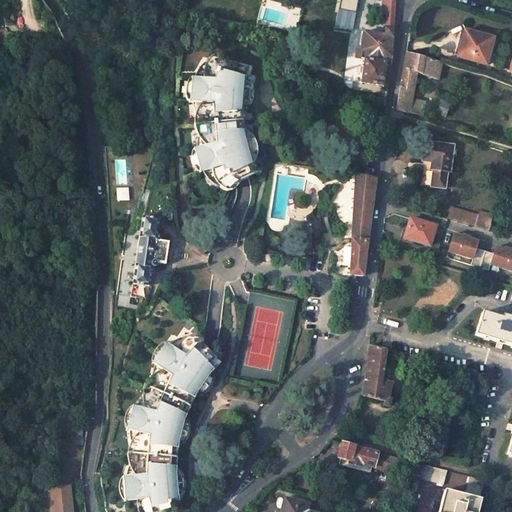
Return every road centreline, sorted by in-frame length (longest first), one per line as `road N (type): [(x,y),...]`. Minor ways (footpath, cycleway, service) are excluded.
road 1 (residential): [(50,0),(78,55),(91,110),(102,264),(100,400),(89,474),(94,511)]
road 2 (residential): [(406,0),(360,327)]
road 3 (residential): [(230,499),(325,431),(360,327)]
road 4 (residential): [(360,327),(289,389),(230,499)]
